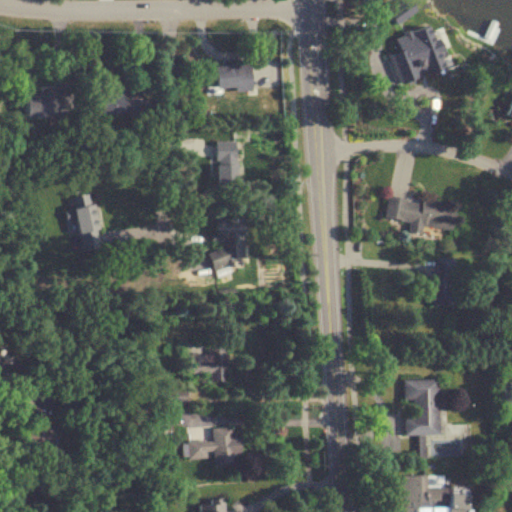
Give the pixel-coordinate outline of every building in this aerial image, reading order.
[(424,14),(378,14),(379,33),(403,33),(403,56),(437,55),(437,24),(424,25),(424,14)] [(202,66),(203,90),(249,89),(248,64),(202,66)] [(511,132),(511,133),(511,88),(499,113),(511,119),(511,132)] [(64,117),(64,90),(45,90),(45,95),(21,95),(21,117),(64,117)] [(121,115),(121,93),(88,93),(88,115),(121,115)] [(212,142),(212,186),(232,186),(232,142),(212,142)] [(88,192),(67,197),(78,252),(99,247),(88,192)] [(420,227),(449,230),(452,204),(418,200),(384,196),(382,219),(407,222),(406,233),(419,234),(420,227)] [(239,218),(210,219),(211,241),(219,241),(219,250),(206,251),(206,267),(241,266),(239,218)] [(433,258),(433,274),(424,274),(424,305),(454,305),(453,258),(433,258)] [(186,355),(186,376),(208,376),(208,382),(224,382),(224,346),(204,346),(204,355),(186,355)] [(0,358),(0,370),(11,365),(6,355),(0,358)] [(435,379),(399,380),(399,399),(409,399),(409,416),(400,416),(401,435),(435,435),(435,379)] [(40,402),(19,402),(20,425),(17,425),(17,448),(41,447),(40,402)] [(209,440),(185,441),(185,460),(210,459),(210,467),(236,467),(236,437),(228,438),(228,427),(208,427),(209,440)] [(424,476),(399,476),(399,511),(460,511),(460,490),(424,490),(424,476)]
